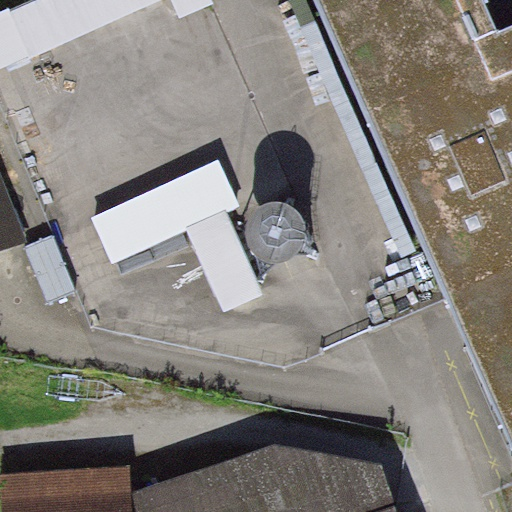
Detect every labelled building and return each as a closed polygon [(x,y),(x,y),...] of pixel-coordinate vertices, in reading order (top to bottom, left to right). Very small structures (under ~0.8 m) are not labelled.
[(0,0),(0,55),(146,0),(182,0),(184,2),(189,0),(0,0)] [(511,0),(306,0),(511,472),(511,0)] [(0,197),(0,251),(18,244),(0,197)] [(193,222),(234,306),(275,286),(234,201),(193,222)] [(261,452),(122,502),(122,511),(392,511),(379,473),(261,452)] [(121,472),(0,477),(0,511),(122,511),(122,502),(121,472)]
